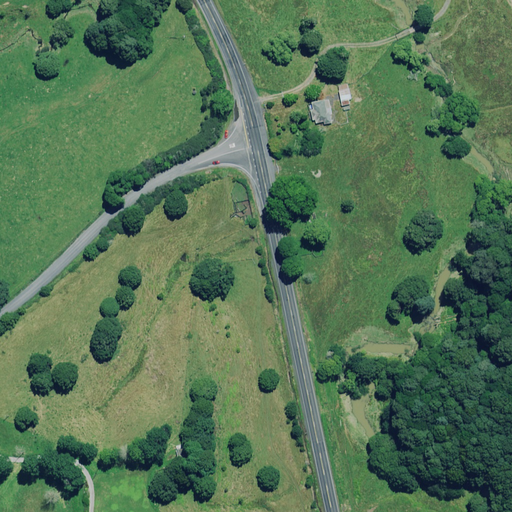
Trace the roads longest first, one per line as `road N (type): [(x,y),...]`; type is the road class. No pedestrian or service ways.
road 1 (primary): [(332,511),(256,144)]
road 2 (residential): [(0,315),(145,187),(256,144)]
road 3 (primary): [(256,144),(202,0)]
